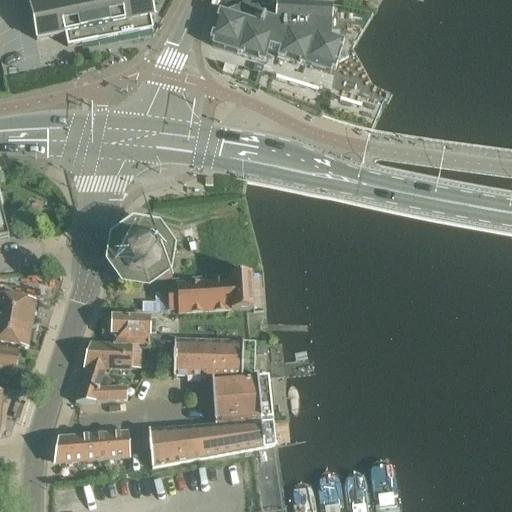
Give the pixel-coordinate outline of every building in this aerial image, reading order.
[(38,0),(28,2),(36,41),(65,35),(67,48),(153,31),(150,18),(154,17),(150,0),(71,0),(65,1),(64,0),(38,0)] [(235,63),(237,55),(265,64),(268,52),(278,55),(277,59),(330,75),(332,70),(335,71),(337,65),(348,59),(342,49),(344,42),(331,38),(333,7),(307,6),(309,2),(298,1),(297,5),(271,3),(270,8),(252,7),(249,2),(225,14),(219,12),(210,41),(213,42),(212,47),(224,51),(221,59),(235,63)] [(0,240),(9,239),(0,204),(0,240)] [(123,235),(110,278),(146,283),(172,281),(167,237),(177,235),(177,233),(129,219),(123,235)] [(254,311),(252,277),(230,278),(230,281),(176,285),(177,290),(167,290),(169,307),(160,307),(160,313),(169,314),(169,312),(178,312),(179,316),(254,311)] [(0,297),(0,346),(28,351),(36,303),(0,297)] [(156,339),(156,321),(112,320),(112,322),(108,325),(108,332),(111,335),(111,336),(112,336),(112,338),(114,338),(114,346),(171,349),(171,339),(156,339)] [(243,345),(174,343),(173,379),(212,380),(213,383),(242,381),(243,345)] [(84,378),(101,384),(105,371),(124,372),(124,370),(141,370),(142,353),(138,353),(138,348),(91,346),(84,369),(86,371),(84,378)] [(18,353),(0,350),(0,374),(15,377),(15,374),(18,372),(18,366),(17,364),(18,353)] [(99,391),(101,384),(84,378),(76,405),(96,404),(127,403),(126,389),(99,391)] [(242,381),(213,383),(216,428),(216,429),(273,424),(268,379),(242,381)] [(151,440),(150,444),(152,470),(275,448),(273,424),(216,429),(216,428),(159,433),(156,434),(153,437),(151,440)] [(56,464),(59,467),(130,462),(128,435),(63,441),(59,444),(56,464)]
